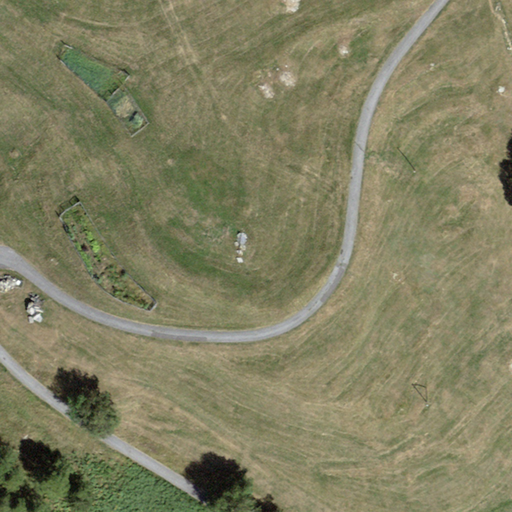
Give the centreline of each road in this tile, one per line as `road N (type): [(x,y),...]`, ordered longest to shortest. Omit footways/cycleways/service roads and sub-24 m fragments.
road 1 (track): [(0,257),(65,303),(142,331),(253,335),(289,325),(330,290),(345,248),(365,118),(385,64),(441,0)]
road 2 (track): [(217,511),(57,409),(0,356)]
